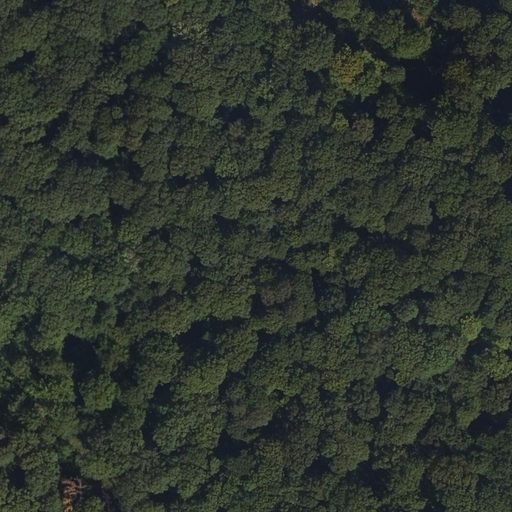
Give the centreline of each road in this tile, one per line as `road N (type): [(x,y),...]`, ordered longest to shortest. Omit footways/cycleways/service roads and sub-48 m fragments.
road 1 (track): [(0,42),(511,83)]
road 2 (track): [(432,511),(443,473),(493,421),(511,364)]
